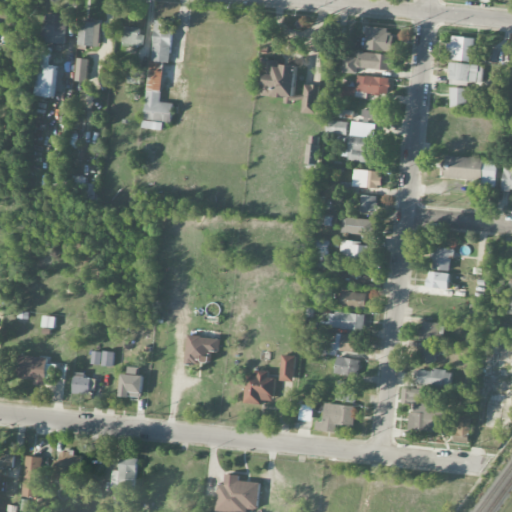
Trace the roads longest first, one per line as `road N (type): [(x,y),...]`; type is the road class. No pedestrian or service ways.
road 1 (residential): [(486,466),(0,415)]
road 2 (residential): [(428,0),(380,454)]
road 3 (residential): [(511,20),(311,0)]
